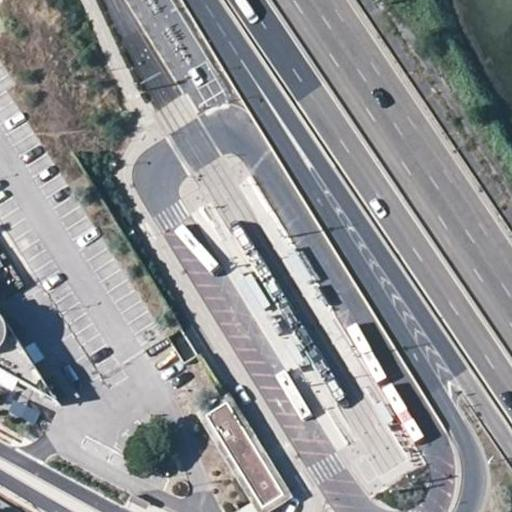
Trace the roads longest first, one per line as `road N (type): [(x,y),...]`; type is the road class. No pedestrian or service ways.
road 1 (primary): [(207,0),(235,65),(469,440),(478,480),(468,511)]
road 2 (primary): [(209,0),(511,441)]
road 3 (trunk): [(244,0),(511,396)]
road 4 (trunk): [(511,298),(312,0)]
road 5 (secondary): [(114,511),(0,449)]
